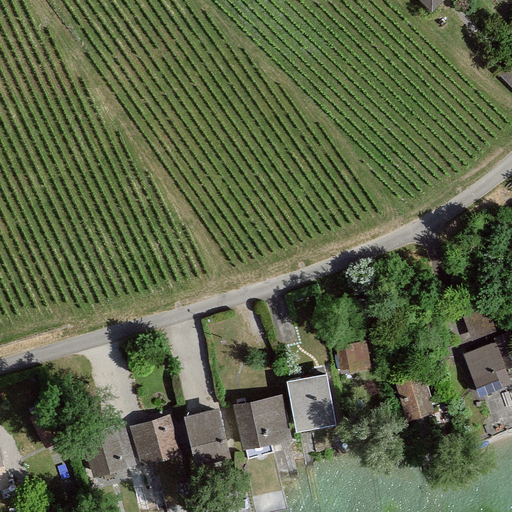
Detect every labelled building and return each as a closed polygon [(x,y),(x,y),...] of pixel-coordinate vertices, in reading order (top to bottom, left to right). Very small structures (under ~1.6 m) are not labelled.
[(416,0),(430,16),(447,0),(416,0)] [(511,66),(503,77),(511,84),(511,66)] [(466,313),(475,337),(500,328),(491,304),(466,313)] [(372,336),(337,350),(344,380),(379,368),(372,336)] [(511,371),(504,341),(466,356),(476,394),(511,377),(511,371)] [(426,373),(398,383),(411,429),(440,415),(426,373)] [(330,377),(288,385),(297,430),(339,422),(330,377)] [(286,399),(235,408),(243,453),(294,444),(286,399)] [(224,409),(187,417),(196,462),(234,454),(224,409)] [(158,430),(95,442),(103,485),(166,472),(158,430)] [(0,437),(0,495),(13,492),(0,437)]
